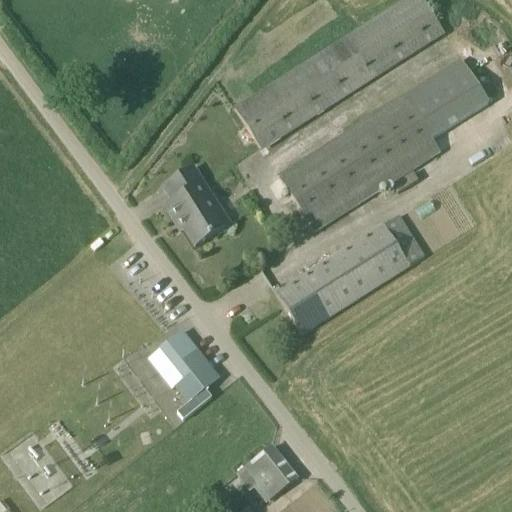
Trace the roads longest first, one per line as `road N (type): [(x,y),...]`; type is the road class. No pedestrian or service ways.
road 1 (unclassified): [(354,511),(0,44)]
road 2 (track): [(265,0),(114,199)]
